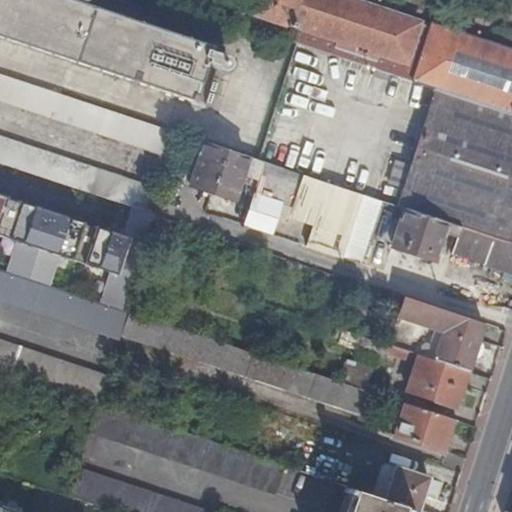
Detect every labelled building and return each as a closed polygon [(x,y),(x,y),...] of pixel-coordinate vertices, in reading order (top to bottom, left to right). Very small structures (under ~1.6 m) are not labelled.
[(0,0),(0,37),(195,102),(208,62),(215,65),(216,68),(218,70),(220,72),(223,72),(226,71),(230,68),(231,63),(230,60),(226,57),(211,52),(213,47),(72,0),(0,0)] [(244,27),(251,7),(229,0),(218,0),(213,16),(244,27)] [(511,51),(358,0),(253,0),(251,7),(244,27),(262,32),(266,20),(291,28),(288,41),(302,46),(433,90),(511,115),(511,51)] [(0,100),(170,158),(178,134),(0,75),(0,100)] [(511,243),(511,115),(433,90),(410,165),(402,190),(397,206),(404,208),(460,227),(511,243)] [(151,214),(159,191),(0,137),(0,163),(133,208),(151,214)] [(189,185),(211,192),(225,149),(194,139),(183,171),(192,174),(189,185)] [(232,199),(246,156),(225,149),(211,192),(232,199)] [(402,190),(410,165),(392,158),(384,183),(402,190)] [(302,174),(263,162),(253,192),(292,204),(302,174)] [(287,217),(311,225),(326,183),(302,174),(292,204),(287,217)] [(304,246),(342,258),(352,227),(362,194),(326,183),(311,225),(304,246)] [(370,233),(381,201),(362,194),(352,227),(370,233)] [(0,269),(4,270),(13,241),(37,249),(27,278),(49,285),(58,256),(110,273),(100,302),(122,309),(154,215),(151,214),(133,208),(124,237),(95,228),(92,238),(79,233),(82,223),(19,202),(16,212),(2,208),(6,198),(0,195),(0,269)] [(16,212),(19,202),(6,198),(2,208),(16,212)] [(441,231),(457,236),(460,227),(404,208),(391,247),(416,255),(415,258),(418,261),(427,263),(431,262),(441,231)] [(173,237),(177,222),(166,219),(161,233),(173,237)] [(92,238),(95,228),(82,223),(79,233),(92,238)] [(511,272),(511,243),(460,227),(457,236),(452,253),(511,272)] [(0,299),(119,338),(128,311),(122,309),(100,302),(49,285),(27,278),(4,270),(0,269),(0,299)] [(466,371),(482,323),(403,297),(388,345),(390,346),(417,355),(466,371)] [(244,375),(252,354),(129,312),(122,333),(244,375)] [(390,346),(388,345),(342,330),(339,342),(375,354),(389,351),(390,346)] [(0,372),(96,404),(105,378),(0,343),(0,372)] [(415,359),(417,355),(390,346),(389,351),(415,359)] [(307,396),(314,374),(253,354),(246,375),(307,396)] [(455,404),(466,371),(417,355),(415,359),(405,388),(455,404)] [(350,361),(343,383),(367,391),(373,368),(350,361)] [(308,397),(369,417),(376,396),(315,375),(308,397)] [(446,453),(457,421),(405,403),(394,436),(446,453)] [(283,466),(96,404),(87,432),(274,493),(283,466)] [(411,508),(417,510),(427,478),(394,466),(383,499),(411,508)] [(207,511),(75,468),(66,496),(115,511),(207,511)] [(410,511),(411,508),(383,499),(345,486),(343,495),(349,496),(343,511),(410,511)]
